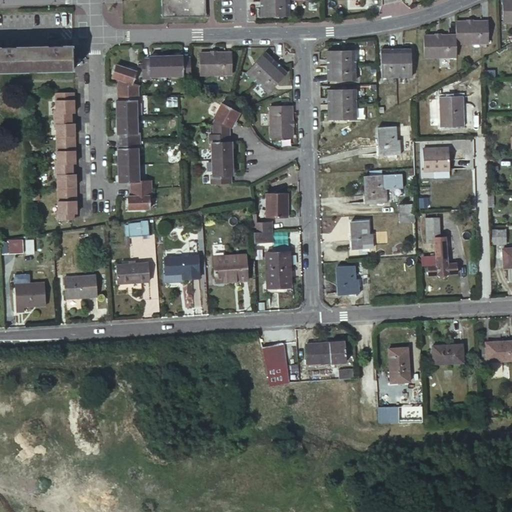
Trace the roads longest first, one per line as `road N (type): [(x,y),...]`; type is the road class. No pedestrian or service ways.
road 1 (residential): [(311,316),(0,335)]
road 2 (residential): [(311,316),(304,32)]
road 3 (residential): [(511,305),(311,316)]
road 4 (residential): [(94,36),(98,198),(120,197)]
road 5 (unclassified): [(94,36),(243,33)]
